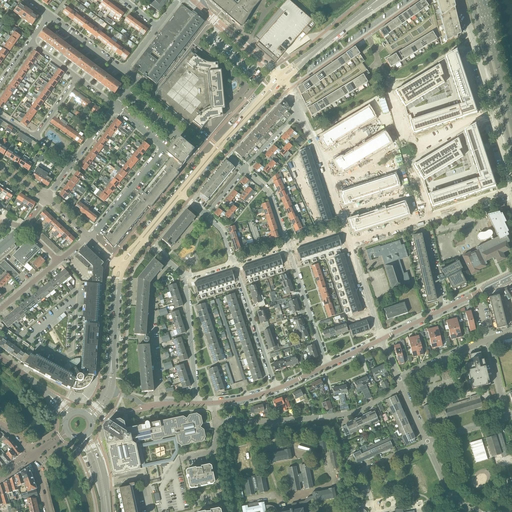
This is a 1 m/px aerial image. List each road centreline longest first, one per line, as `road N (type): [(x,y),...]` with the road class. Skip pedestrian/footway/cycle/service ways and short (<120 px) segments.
road 1 (residential): [(460,0),(509,193),(350,242)]
road 2 (residential): [(215,422),(342,414),(401,386)]
road 3 (residential): [(88,237),(163,147),(116,106)]
road 4 (primary): [(470,0),(511,157)]
road 5 (residential): [(288,90),(415,0)]
road 6 (tertiary): [(271,88),(179,194)]
road 7 (residential): [(275,389),(233,263)]
road 8 (tertiary): [(108,391),(122,264)]
road 9 (residential): [(327,365),(287,245)]
road 10 (residential): [(196,403),(186,278)]
road 11 (tertiary): [(280,79),(377,0)]
road 12 (primary): [(511,121),(482,0)]
road 13 (residential): [(344,226),(299,114)]
